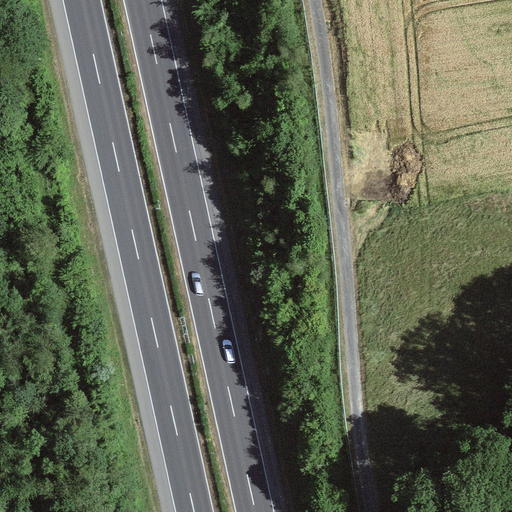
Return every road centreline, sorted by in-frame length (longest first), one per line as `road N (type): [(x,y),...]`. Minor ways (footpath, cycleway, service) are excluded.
road 1 (motorway): [(255,511),(142,0)]
road 2 (motorway): [(81,0),(193,511)]
road 3 (unclassified): [(372,511),(315,0)]
